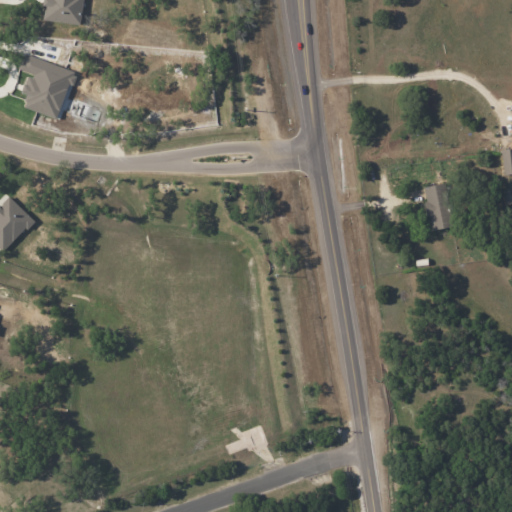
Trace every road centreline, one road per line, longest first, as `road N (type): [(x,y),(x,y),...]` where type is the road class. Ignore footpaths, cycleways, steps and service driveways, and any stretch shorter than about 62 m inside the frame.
road 1 (tertiary): [(379,511),(303,84)]
road 2 (residential): [(311,149),(105,160),(0,141)]
road 3 (residential): [(371,448),(173,511)]
